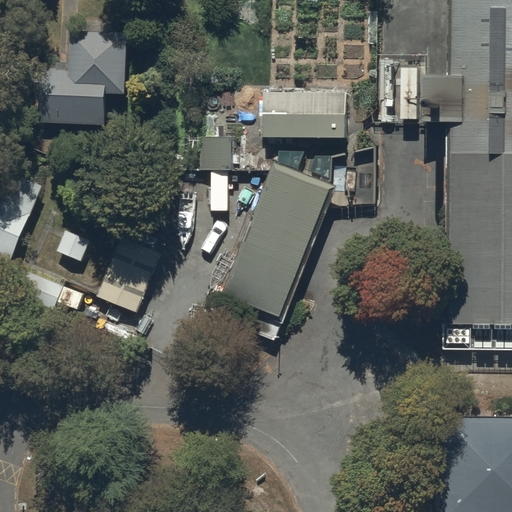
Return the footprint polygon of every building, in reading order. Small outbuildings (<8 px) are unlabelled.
[(511,0),(448,0),(448,79),(426,79),(425,124),(447,124),(446,326),(511,326),(511,0)] [(130,35),(73,32),(71,65),(54,64),(46,64),(43,123),(107,126),(108,95),(127,96),(130,35)] [(347,93),(265,93),(265,139),(347,139),(347,93)] [(234,138),(203,138),(202,171),(234,171),(234,138)] [(339,188),(276,164),(222,301),(285,325),(339,188)] [(0,188),(0,257),(13,263),(45,187),(7,171),(0,188)] [(92,242),(67,231),(64,238),(58,252),(83,263),(92,242)] [(100,293),(98,298),(139,314),(163,255),(150,249),(122,238),(100,293)] [(55,311),(65,287),(22,269),(12,293),(55,311)] [(511,511),(511,419),(459,418),(443,433),(442,511),(511,511)]
